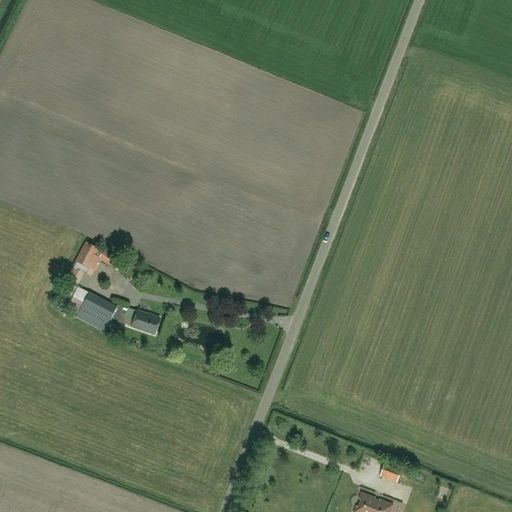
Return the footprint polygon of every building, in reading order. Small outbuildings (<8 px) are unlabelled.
[(98,249),(86,242),(76,260),(89,266),(98,249)] [(109,254),(103,251),(99,258),(105,262),(109,254)] [(71,295),(83,273),(73,268),(55,302),(66,308),(73,296),(71,295)] [(107,302),(89,293),(79,311),(77,310),(74,316),(104,331),(107,324),(113,327),(124,308),(117,305),(116,307),(106,302),(107,302)] [(155,334),(160,318),(137,310),(132,326),(155,334)] [(402,469),(385,463),(380,476),(397,482),(402,469)] [(390,511),(393,505),(380,500),(380,501),(375,499),(375,498),(362,493),(360,499),(362,500),(359,507),(357,507),(354,511),(390,511)]
